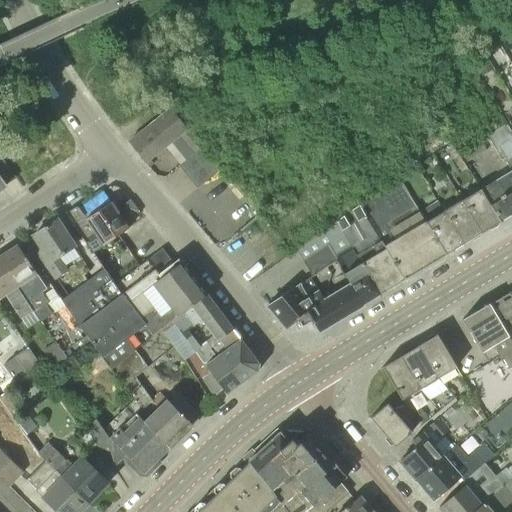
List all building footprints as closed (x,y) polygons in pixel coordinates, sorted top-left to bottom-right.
[(474,29),(480,38),(491,31),(486,22),(474,29)] [(494,69),(485,56),(475,62),(484,76),(494,69)] [(425,109),(441,136),(449,131),(433,104),(425,109)] [(171,109),(129,143),(144,162),(178,135),(193,153),(179,165),(197,188),(221,168),(188,127),(186,128),(171,109)] [(511,170),(480,189),(500,222),(511,215),(511,133),(506,124),(487,135),(502,160),(505,158),(511,170)] [(488,151),(482,140),(464,151),(470,161),(488,151)] [(360,205),(404,280),(446,255),(426,222),(399,179),(360,205)] [(461,201),(481,234),(500,222),(480,189),(461,201)] [(121,212),(126,219),(138,210),(131,200),(122,206),(121,212)] [(443,211),(463,244),(481,234),(461,201),(443,211)] [(78,206),(67,214),(93,253),(129,229),(111,203),(86,219),(78,206)] [(337,221),(351,245),(380,294),(404,280),(360,205),(337,221)] [(443,211),(426,222),(446,255),(463,244),(443,211)] [(57,220),(33,235),(43,251),(39,253),(56,278),(67,271),(59,258),(75,248),(57,220)] [(336,259),(339,263),(363,304),(380,294),(351,245),(337,221),(327,229),(297,249),(305,261),(313,274),(336,259)] [(33,312),(48,302),(41,292),(37,295),(27,280),(36,274),(17,246),(0,257),(0,262),(30,308),(33,312)] [(171,322),(207,295),(179,259),(158,275),(147,260),(115,285),(144,325),(153,336),(162,329),(171,322)] [(363,304),(339,263),(336,259),(313,274),(292,289),(311,322),(318,331),(363,304)] [(30,308),(0,262),(0,297),(7,293),(11,298),(9,300),(18,315),(30,308)] [(111,370),(135,351),(127,338),(144,325),(115,285),(104,270),(61,300),(62,303),(86,335),(92,344),(111,370)] [(311,322),(292,289),(268,305),(287,328),(294,322),(295,323),(298,321),(302,327),(311,322)] [(489,304),(507,335),(508,334),(508,333),(511,330),(511,299),(508,293),(490,304),(490,303),(489,304)] [(207,295),(171,322),(162,329),(185,358),(195,350),(202,345),(190,330),(203,320),(210,330),(225,318),(207,295)] [(511,342),(507,335),(489,304),(462,320),(482,352),(493,346),(499,356),(501,355),(509,369),(511,366),(511,342)] [(202,345),(195,350),(206,365),(240,339),(225,318),(210,330),(214,336),(202,345)] [(418,346),(438,379),(456,368),(436,335),(418,346)] [(86,336),(79,340),(84,347),(91,343),(86,336)] [(240,339),(206,365),(211,373),(203,379),(215,397),(223,389),(227,394),(258,371),(259,364),(240,339)] [(70,360),(56,341),(43,350),(57,369),(70,360)] [(438,379),(418,346),(400,357),(419,390),(438,379)] [(16,356),(29,374),(41,365),(28,347),(16,356)] [(135,351),(111,370),(131,397),(133,400),(141,411),(136,414),(169,447),(192,425),(166,399),(157,407),(149,399),(133,375),(146,366),(135,351)] [(29,374),(16,356),(4,365),(11,374),(18,383),(29,374)] [(419,390),(400,357),(381,367),(401,401),(419,390)] [(18,383),(11,374),(0,381),(0,388),(4,393),(18,383)] [(133,400),(104,429),(97,419),(87,427),(104,453),(111,448),(126,463),(130,459),(141,471),(146,471),(169,447),(136,414),(141,411),(133,400)] [(386,404),(369,418),(394,447),(411,433),(386,404)] [(420,407),(412,413),(421,424),(429,418),(420,407)] [(416,480),(443,456),(434,446),(443,438),(441,436),(447,430),(437,418),(411,441),(416,446),(399,460),(416,480)] [(87,432),(81,437),(91,449),(97,444),(87,432)] [(247,463),(284,511),(326,511),(349,493),(340,482),(345,478),(309,435),(277,434),(247,463)] [(456,445),(443,456),(416,480),(434,501),(460,478),(463,481),(493,455),(483,443),(466,457),(456,445)] [(45,460),(89,503),(108,483),(81,457),(78,461),(72,455),(66,462),(48,444),(38,453),(45,460)] [(0,474),(11,485),(24,472),(0,448),(0,474)] [(79,511),(89,503),(45,460),(26,479),(39,491),(37,493),(55,511),(79,511)] [(284,511),(247,463),(228,482),(253,511),(284,511)] [(443,511),(472,511),(511,478),(511,477),(505,469),(472,496),(464,486),(439,507),(443,511)] [(511,478),(472,511),(491,511),(494,509),(496,511),(511,497),(511,478)] [(253,511),(228,482),(197,511),(253,511)] [(372,511),(360,497),(342,511),(372,511)]
